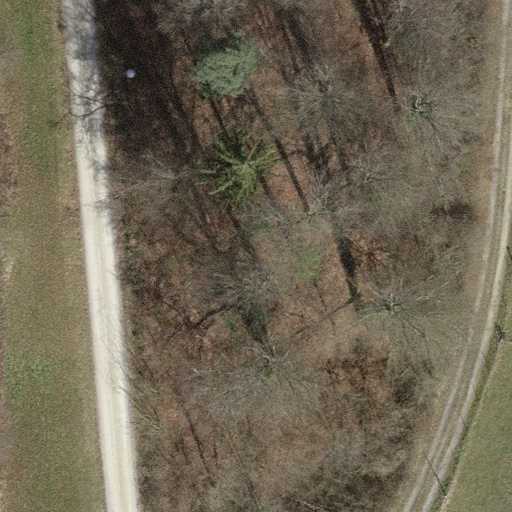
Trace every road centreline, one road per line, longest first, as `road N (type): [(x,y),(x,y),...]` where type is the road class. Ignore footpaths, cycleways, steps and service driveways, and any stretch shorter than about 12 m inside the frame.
road 1 (track): [(76,0),(120,511)]
road 2 (track): [(511,147),(491,319),(415,511)]
